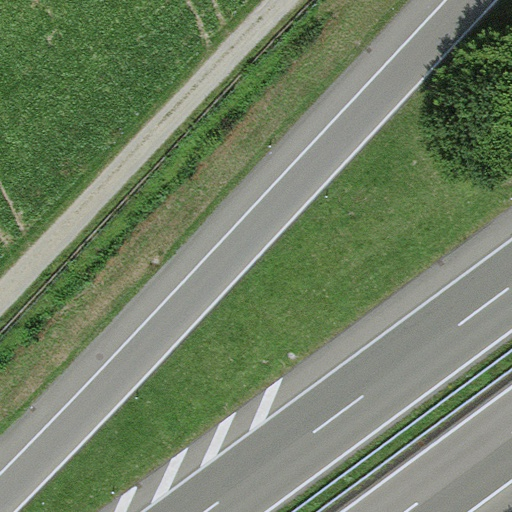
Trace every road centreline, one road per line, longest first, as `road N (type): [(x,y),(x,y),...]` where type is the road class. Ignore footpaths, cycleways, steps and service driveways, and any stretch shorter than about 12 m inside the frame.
road 1 (motorway): [(468,0),(0,497)]
road 2 (track): [(287,0),(0,292)]
road 3 (motorway): [(511,288),(207,511)]
road 4 (motorway): [(409,511),(511,436)]
